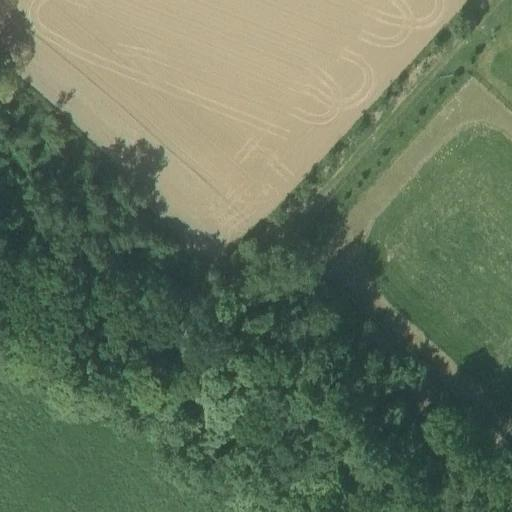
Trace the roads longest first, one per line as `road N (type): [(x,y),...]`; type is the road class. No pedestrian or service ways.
road 1 (track): [(500,0),(295,216),(289,239)]
road 2 (unknown): [(266,282),(285,313),(480,493)]
road 3 (track): [(289,239),(511,437)]
